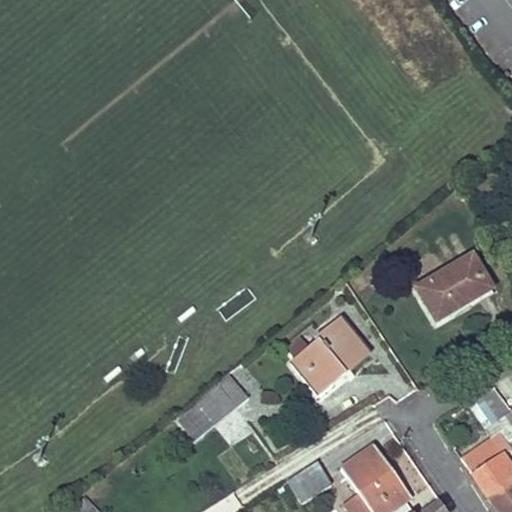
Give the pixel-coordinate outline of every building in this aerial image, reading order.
[(471,259),(416,291),(435,323),(489,291),(471,259)] [(294,362),(290,366),(316,398),(343,376),(339,371),(365,350),(340,319),(314,341),(316,343),(307,351),(299,341),(286,353),(294,362)] [(365,350),(339,371),(343,376),(369,354),(365,350)] [(228,375),(193,403),(195,406),(176,422),(193,444),(248,400),(228,375)] [(495,441),(463,462),(487,498),(511,481),(511,415),(493,390),(478,399),(503,435),(495,441)] [(478,399),(469,404),(495,441),(503,435),(478,399)] [(344,507),(346,511),(409,511),(403,503),(392,488),(399,483),(374,449),(341,473),(357,497),(344,507)] [(317,465),(288,483),(301,506),(331,487),(317,465)] [(511,511),(511,481),(487,498),(496,511),(511,511)] [(399,483),(392,488),(403,503),(409,498),(399,483)] [(95,511),(84,499),(72,510),(72,511),(95,511)]
